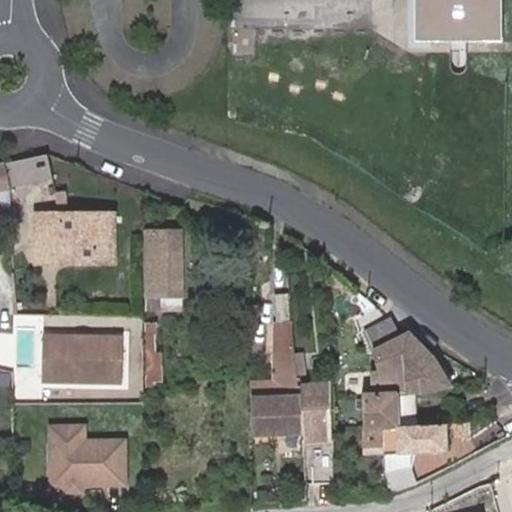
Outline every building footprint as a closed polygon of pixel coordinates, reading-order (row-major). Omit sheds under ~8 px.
[(402,0),(406,41),(502,43),(502,0),(402,0)] [(51,155),(4,165),(9,193),(56,183),(51,155)] [(4,165),(0,166),(0,212),(9,211),(9,193),(4,165)] [(68,190),(57,192),(60,208),(69,207),(68,190)] [(114,261),(114,214),(37,215),(38,250),(73,250),(73,262),(114,261)] [(179,234),(180,220),(158,220),(157,233),(179,234)] [(179,297),(179,234),(157,233),(146,233),(145,297),(179,297)] [(73,250),(38,250),(38,262),(73,262),(73,250)] [(146,311),(180,310),(179,297),(145,297),(146,311)] [(402,492),(414,487),(411,454),(447,454),(446,429),(400,430),(399,398),(407,399),(408,395),(418,395),(453,390),(436,361),(410,334),(400,337),(392,320),(365,331),(383,374),(375,374),(375,399),(364,399),(366,457),(384,457),(389,494),(402,492)] [(332,432),(332,385),(301,386),(294,322),(275,323),(273,389),(252,389),(253,433),(303,433),(303,437),(303,442),(332,442),(333,437),(332,432)] [(146,388),(154,388),(154,380),(160,380),(159,355),(157,355),(156,324),(146,324),(146,388)] [(123,337),(43,335),(41,383),(122,386),(123,337)] [(243,353),(226,352),(226,368),(242,369),(243,353)] [(83,428),(50,428),(50,443),(83,443),(83,428)] [(83,443),(50,443),(50,485),(64,485),(80,485),(123,485),(123,442),(83,443)] [(333,468),(313,468),(314,485),(333,485),(333,468)]
